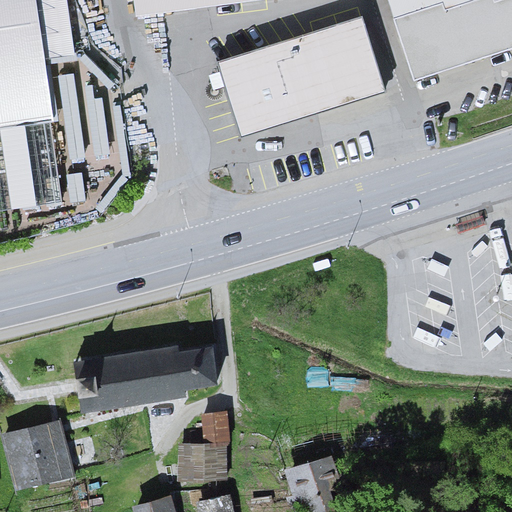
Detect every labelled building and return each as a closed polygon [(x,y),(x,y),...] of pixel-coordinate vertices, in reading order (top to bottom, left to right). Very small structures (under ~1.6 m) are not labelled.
[(66,0),(0,0),(0,208),(62,200),(43,64),(75,59),(66,0)] [(135,0),(137,10),(229,0),(135,0)] [(511,0),(391,0),(416,81),(511,52),(511,0)] [(220,61),(242,135),(388,92),(366,18),(220,61)] [(72,359),(80,410),(184,394),(183,385),(218,380),(212,343),(177,348),(177,343),(72,359)] [(18,485),(67,475),(55,422),(6,433),(18,485)] [(183,479),(226,477),(225,439),(182,441),(183,479)] [(328,457),(294,469),(308,511),(318,511),(344,504),(328,457)] [(204,511),(234,511),(232,499),(203,505),(204,511)] [(171,511),(168,500),(137,509),(138,511),(171,511)]
